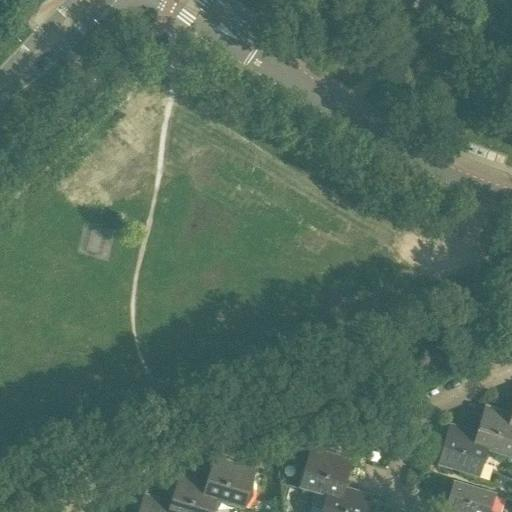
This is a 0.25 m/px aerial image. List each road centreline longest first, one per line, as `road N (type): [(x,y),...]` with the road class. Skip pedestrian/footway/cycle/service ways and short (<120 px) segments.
road 1 (residential): [(241,43),(426,166),(511,200)]
road 2 (residential): [(406,511),(394,483),(419,413),(499,369)]
road 3 (primary): [(0,95),(94,0)]
